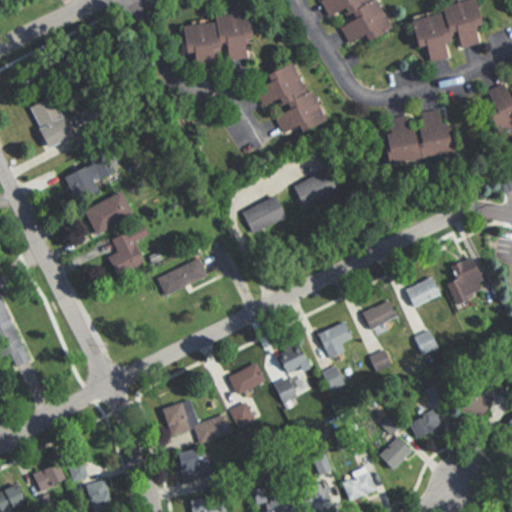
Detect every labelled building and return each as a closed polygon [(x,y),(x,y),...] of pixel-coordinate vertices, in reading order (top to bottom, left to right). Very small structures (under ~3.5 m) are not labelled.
[(384,33),(376,0),(318,0),(322,19),(334,16),(339,42),(384,33)] [(494,137),(511,128),(511,77),(474,96),(494,137)] [(44,146),(67,134),(47,95),(23,108),(44,146)] [(296,126),(287,113),(273,122),(282,136),(296,126)] [(111,172),(102,155),(59,176),(72,203),(94,192),(89,183),(111,172)] [(326,165),(293,182),(304,203),(337,186),(326,165)] [(511,186),(511,166),(490,176),(497,193),(511,186)] [(121,187),(84,206),(96,230),(133,212),(121,187)] [(275,190),(242,208),(253,229),(286,212),(275,190)] [(129,242),(143,238),(139,226),(106,236),(112,255),(103,258),(107,273),(136,264),(129,242)] [(151,280),(161,297),(200,275),(190,258),(151,280)] [(466,259),(449,266),(452,275),(440,281),(449,303),(480,291),(466,259)] [(430,273),(405,287),(413,303),(439,289),(430,273)] [(0,358),(5,356),(10,367),(25,360),(0,305),(0,358)] [(317,330),(329,353),(343,347),(340,339),(351,334),(343,317),(317,330)] [(413,334),(422,352),(437,344),(428,327),(413,334)] [(304,364),(294,343),(267,355),(277,376),(304,364)] [(368,354),(375,368),(390,361),(383,347),(368,354)] [(253,362),(226,377),(235,394),(262,380),(253,362)] [(322,371),(330,387),(344,380),(335,364),(322,371)] [(270,381),(277,402),(294,396),(286,375),(270,381)] [(439,378),(425,386),(432,398),(446,391),(439,378)] [(457,412),(485,412),(485,393),(457,393),(457,412)] [(159,409),(168,436),(191,429),(197,443),(229,432),(222,414),(195,423),(187,399),(159,409)] [(243,402),(227,410),(235,427),(251,419),(243,402)] [(438,426),(429,407),(402,420),(411,439),(438,426)] [(389,413),(380,422),(391,432),(399,424),(389,413)] [(511,447),(511,414),(499,420),(511,447)] [(407,449),(391,435),(372,456),(388,470),(407,449)] [(83,459),(69,464),(73,477),(87,473),(83,459)] [(335,479),(346,501),(372,488),(361,466),(335,479)] [(45,474),(53,483),(61,476),(53,467),(45,474)] [(220,472),(206,475),(209,486),(222,483),(220,472)] [(16,479),(0,488),(0,505),(2,509),(25,497),(16,479)] [(106,511),(106,483),(87,483),(87,511),(106,511)] [(254,487),(257,500),(266,498),(263,484),(254,487)] [(297,511),(325,511),(325,485),(301,485),(301,497),(297,497),(297,511)] [(48,490),(34,498),(41,511),(55,504),(48,490)] [(285,511),(285,493),(252,493),(252,511),(285,511)] [(213,511),(223,510),(221,499),(187,505),(188,511),(213,511)]
